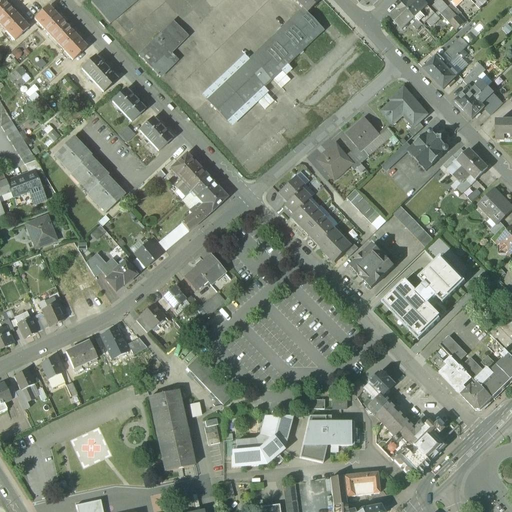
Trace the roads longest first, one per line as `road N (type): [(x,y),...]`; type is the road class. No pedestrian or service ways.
road 1 (residential): [(482,441),(252,198)]
road 2 (residential): [(252,198),(121,310),(0,369)]
road 3 (residential): [(252,198),(63,0)]
road 4 (residential): [(434,498),(370,463),(223,478)]
road 5 (residential): [(252,198),(402,64)]
road 6 (residential): [(511,175),(402,64)]
